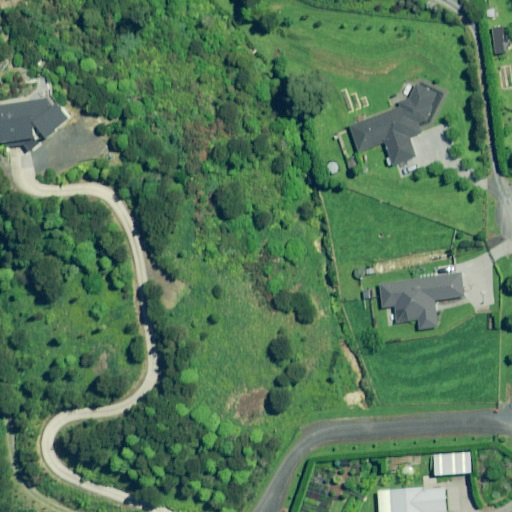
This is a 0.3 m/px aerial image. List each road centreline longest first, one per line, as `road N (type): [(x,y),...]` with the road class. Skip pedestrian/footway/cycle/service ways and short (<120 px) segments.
road 1 (unknown): [(0,128),(34,197),(92,199),(113,212),(131,258),(148,376),(145,392),(127,405),(39,420),(29,449),(46,472),(139,511)]
road 2 (unknown): [(248,511),(267,481),(323,436),(511,417)]
